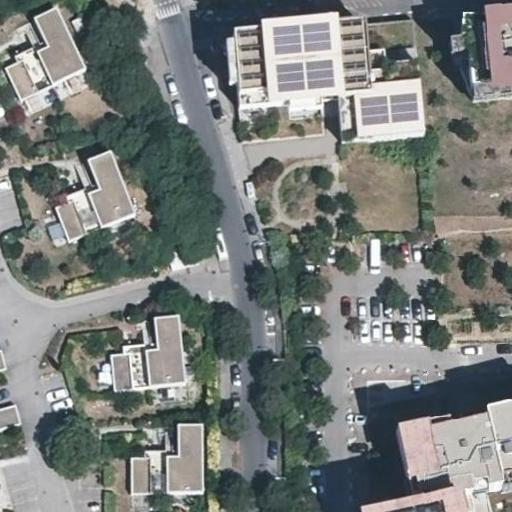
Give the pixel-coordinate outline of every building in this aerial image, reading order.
[(81,74),(53,13),(31,23),(41,46),(44,52),(13,66),(1,72),(16,104),(81,74)] [(511,21),(511,22),(511,25),(507,25),(503,26),(503,23),(488,24),(488,22),(461,22),(460,41),(466,41),(471,91),(508,88),(507,78),(511,77),(511,21)] [(424,138),(417,66),(402,67),(385,69),(384,54),(366,56),(363,25),(319,29),(232,37),(238,111),(321,103),(320,91),(329,90),(336,90),(341,146),(424,138)] [(147,62),(139,37),(127,41),(135,66),(147,62)] [(41,46),(11,60),(13,66),(44,52),(41,46)] [(402,67),(401,53),(384,54),(385,69),(402,67)] [(130,219),(106,156),(83,165),(92,188),(94,194),(63,206),(51,211),(64,245),(130,219)] [(92,188),(61,200),(63,206),(94,194),(92,188)] [(166,246),(172,270),(196,264),(190,240),(166,246)] [(179,388),(173,321),(149,323),(151,348),(152,355),(118,358),(105,359),(109,395),(179,388)] [(151,348),(118,351),(118,358),(152,355),(151,348)] [(398,511),(457,511),(454,500),(464,498),(473,496),(471,488),(486,484),(488,492),(504,489),(502,481),(511,478),(511,406),(471,415),(473,422),(458,425),(457,418),(396,432),(408,487),(415,486),(418,499),(420,507),(398,511)] [(0,430),(18,426),(13,407),(0,410),(0,430)] [(473,422),(471,415),(457,418),(458,425),(473,422)] [(196,498),(196,430),(172,430),(172,455),(172,462),(138,462),(125,462),(125,498),(196,498)] [(504,489),(511,487),(511,478),(502,481),(504,489)] [(488,492),(486,484),(471,488),(473,496),(488,492)] [(418,499),(415,486),(408,487),(411,501),(418,499)] [(466,511),(464,498),(454,500),(457,511),(466,511)]
